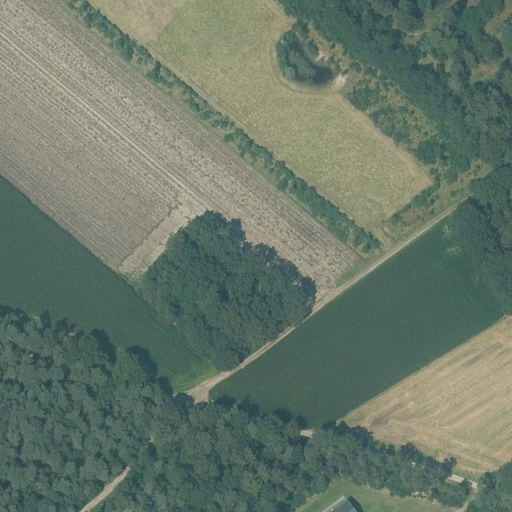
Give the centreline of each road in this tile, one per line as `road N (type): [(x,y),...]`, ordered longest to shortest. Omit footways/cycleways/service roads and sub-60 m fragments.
road 1 (track): [(180,398),(511,175)]
road 2 (track): [(180,398),(511,494)]
road 3 (track): [(0,350),(180,398)]
road 4 (track): [(77,511),(152,391)]
